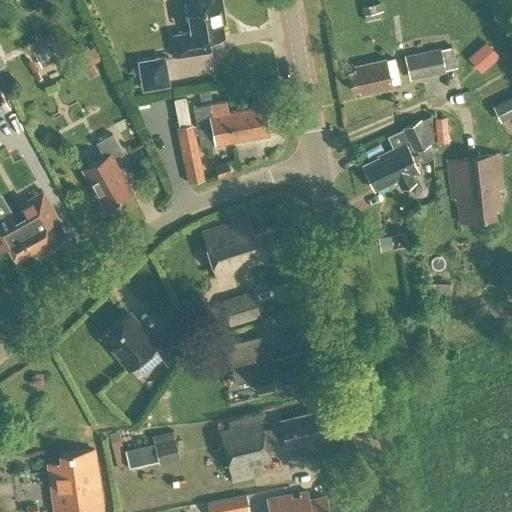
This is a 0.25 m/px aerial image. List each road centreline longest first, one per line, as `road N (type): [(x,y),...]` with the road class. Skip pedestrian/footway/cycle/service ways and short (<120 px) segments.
road 1 (unclassified): [(317,165),(232,190),(156,227),(0,354)]
road 2 (unclassified): [(381,511),(317,165)]
road 3 (unclassified): [(317,165),(289,0)]
